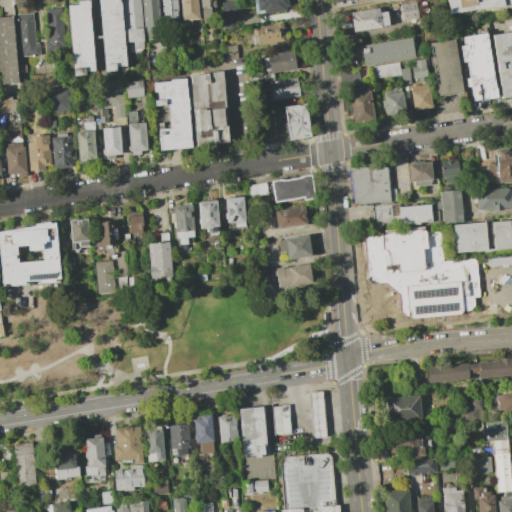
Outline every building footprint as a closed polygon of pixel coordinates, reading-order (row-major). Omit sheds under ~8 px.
[(77,4),(76,0),(87,0),(93,70),(83,71),(83,74),(72,75),(66,5),(77,4)] [(119,0),(124,65),(114,66),(114,70),(103,71),(97,0),(119,0)] [(137,0),(142,48),(139,48),(140,53),(132,54),(132,52),(128,53),(127,45),(131,45),(131,42),(124,42),(120,0),(137,0)] [(156,0),(161,37),(144,39),(139,0),(156,0)] [(175,0),(176,10),(175,10),(175,17),(162,18),(160,0),(175,0)] [(195,0),(197,18),(190,19),(191,24),(181,24),(178,0),(195,0)] [(215,0),(216,6),(209,6),(210,12),(200,13),(199,0),(215,0)] [(286,0),(287,6),(284,7),(284,10),(263,13),(262,9),(257,10),(255,0),(286,0)] [(511,0),(511,3),(449,14),(446,0),(511,0)] [(402,21),(400,4),(415,2),(418,18),(402,21)] [(47,39),(44,9),(60,7),(64,43),(61,43),(61,49),(45,50),(44,39),(47,39)] [(388,25),(381,26),(381,27),(352,32),(349,13),(378,8),(379,13),(386,12),(388,25)] [(16,14),(31,12),(34,42),(37,41),(39,54),(22,56),(22,51),(19,51),(16,14)] [(0,17),(11,16),(16,82),(0,83),(0,17)] [(222,29),(220,19),(234,17),(235,27),(222,29)] [(283,40),(257,44),(254,27),(280,23),(283,40)] [(511,32),(511,96),(501,98),(491,35),(511,32)] [(464,45),(462,36),(485,33),(495,97),(472,101),(470,87),(466,87),(465,78),(469,78),(466,62),(462,62),(460,46),(464,45)] [(364,53),(363,48),(365,48),(365,45),(411,37),(414,57),(363,65),(362,54),(364,53)] [(454,39),(462,92),(438,96),(430,42),(454,39)] [(235,44),(237,58),(225,59),(223,46),(235,44)] [(265,57),(265,53),(291,49),(294,68),(268,72),(267,70),(263,70),(261,57),(265,57)] [(413,78),(411,67),(415,66),(414,61),(424,59),(427,76),(423,76),(423,79),(418,80),(417,77),(413,78)] [(398,62),(400,76),(385,78),(385,77),(373,79),(371,66),(398,62)] [(410,83),(403,85),(400,69),(408,68),(410,83)] [(220,71),(227,143),(195,146),(188,74),(220,71)] [(295,77),(298,95),(270,100),(267,81),(295,77)] [(168,81),(168,79),(183,78),(189,147),(160,150),(158,135),(157,135),(157,131),(158,131),(158,129),(168,128),(165,100),(163,100),(163,104),(154,105),(153,100),(156,100),(155,92),(152,92),(151,82),(168,81)] [(119,79),(124,116),(115,117),(114,105),(101,107),(98,82),(119,79)] [(141,79),(142,95),(125,97),(124,81),(141,79)] [(413,110),(410,87),(428,84),(432,107),(413,110)] [(354,93),(353,88),(369,86),(374,120),(353,123),(348,93),(354,93)] [(66,87),(68,109),(62,110),(62,112),(54,112),(54,110),(48,111),(47,88),(66,87)] [(385,107),(382,108),(381,101),(384,101),(383,94),(384,94),(384,91),(400,89),(401,92),(405,112),(386,115),(385,107)] [(304,102),(309,136),(287,140),(282,106),(304,102)] [(125,112),(135,111),(135,121),(141,120),(141,123),(143,122),(145,150),(138,150),(138,154),(128,155),(125,112)] [(19,124),(20,142),(11,142),(10,132),(8,132),(7,125),(19,124)] [(118,126),(120,153),(113,154),(113,158),(105,159),(105,154),(103,155),(101,128),(118,126)] [(75,127),(82,127),(82,131),(92,130),(94,157),(78,159),(75,127)] [(57,136),(56,133),(65,133),(66,135),(69,135),(70,150),(74,150),(74,157),(71,158),(72,165),(53,167),(50,137),(57,136)] [(30,142),(30,135),(47,134),(49,165),(43,165),(43,169),(28,170),(26,142),(30,142)] [(6,148),(6,144),(21,143),(21,146),(23,146),(25,176),(14,177),(14,173),(6,173),(4,148),(6,148)] [(495,183),(495,184),(487,185),(485,164),(493,163),(494,166),(497,166),(496,149),(511,147),(511,180),(511,181),(511,182),(495,183)] [(484,162),(477,163),(476,151),(483,150),(484,162)] [(459,182),(445,183),(445,179),(442,179),(440,162),(457,161),(459,182)] [(414,181),(409,182),(407,164),(430,162),(432,180),(430,180),(431,185),(414,186),(414,181)] [(390,201),(354,205),(351,168),(387,165),(389,189),(396,188),(397,201),(390,201)] [(308,174),(312,197),(301,199),(301,197),(272,202),(269,181),(280,179),(280,180),(298,177),(297,176),(308,174)] [(253,199),(248,199),(246,185),(264,182),(266,194),(253,196),(253,199)] [(510,195),(511,195),(511,206),(502,207),(503,210),(491,211),(491,208),(476,209),(475,203),(473,203),(472,197),(475,197),(474,192),(480,192),(480,190),(510,187),(510,195)] [(439,191),(460,189),(463,221),(442,223),(439,191)] [(244,225),(230,226),(229,222),(224,223),(222,197),(242,196),(244,225)] [(217,226),(198,228),(196,201),(214,200),(217,226)] [(430,211),(438,210),(439,221),(426,222),(419,223),(419,224),(412,225),(412,223),(399,224),(399,223),(395,223),(374,225),(369,225),(368,214),(371,214),(370,205),(398,203),(398,207),(430,204),(430,211)] [(192,236),(185,237),(185,244),(177,244),(177,237),(174,238),(171,206),(190,204),(192,236)] [(305,224),(276,228),(273,210),(302,206),(305,224)] [(141,239),(132,240),(131,233),(128,233),(126,212),(140,211),(141,225),(139,225),(141,239)] [(86,240),(87,245),(78,246),(78,241),(72,241),(73,249),(70,249),(68,220),(86,218),(88,240),(86,240)] [(511,247),(493,249),(491,222),(511,219),(511,247)] [(109,244),(109,248),(102,248),(101,245),(100,245),(101,250),(95,251),(94,222),(115,221),(116,244),(109,244)] [(48,222),(48,223),(53,222),(59,278),(53,278),(53,281),(31,283),(30,280),(23,281),(23,283),(9,285),(9,282),(1,283),(0,272),(0,229),(34,226),(34,223),(48,222)] [(484,222),(487,250),(455,252),(452,225),(484,222)] [(365,236),(381,235),(384,232),(421,229),(424,231),(436,230),(438,246),(440,245),(442,260),(471,258),(475,261),(478,296),(472,297),(473,305),(467,310),(461,311),(458,315),(421,318),(410,319),(406,316),(403,316),(398,312),(397,305),(396,294),(395,293),(389,288),(382,283),(369,284),(365,281),(364,260),(362,239),(365,236)] [(306,235),(309,255),(285,259),(284,252),(278,253),(275,239),(306,235)] [(170,275),(149,277),(146,243),(167,241),(170,275)] [(113,291),(96,293),(93,262),(110,260),(113,291)] [(307,263),(310,283),(289,286),(289,285),(277,287),(274,268),(307,263)] [(126,289),(117,290),(116,277),(124,276),(126,289)] [(135,285),(127,286),(126,277),(134,276),(135,285)] [(425,367),(511,358),(511,374),(427,383),(425,367)] [(315,437),(311,392),(324,391),(328,436),(315,437)] [(493,394),(511,392),(511,409),(495,411),(493,394)] [(388,399),(421,396),(423,420),(390,423),(388,399)] [(271,404),(291,402),(295,434),(275,436),(271,404)] [(260,407),(265,454),(259,454),(259,457),(253,457),(253,455),(242,456),(237,409),(260,407)] [(481,407),(462,408),(463,420),(482,418),(481,407)] [(209,414),(212,452),(199,453),(198,442),(193,442),(191,419),(199,418),(199,415),(209,414)] [(234,415),(236,440),(217,442),(215,416),(234,415)] [(185,423),(187,448),(184,448),(185,454),(169,455),(167,425),(185,423)] [(508,423),(509,439),(494,441),(483,441),(482,426),(508,423)] [(114,445),(112,428),(137,426),(141,463),(132,463),(131,458),(129,458),(130,462),(125,462),(125,461),(121,461),(121,459),(112,460),(111,445),(114,445)] [(160,429),(162,460),(145,461),(143,430),(160,429)] [(393,452),(408,451),(409,459),(421,459),(421,456),(427,456),(426,448),(433,447),(433,439),(424,439),(423,432),(392,435),(393,452)] [(86,465),(83,438),(100,437),(103,475),(95,476),(95,474),(83,475),(82,466),(86,465)] [(511,490),(498,492),(494,441),(509,439),(510,459),(511,458),(511,490)] [(71,440),(74,466),(76,466),(77,476),(54,479),(51,442),(71,440)] [(11,452),(10,444),(29,442),(34,484),(26,485),(27,486),(24,486),(24,485),(14,486),(12,463),(3,464),(2,453),(11,452)] [(282,511),(336,511),(330,455),(329,453),(326,451),(283,456),(281,458),(280,462),(282,511)] [(455,455),(456,466),(450,467),(451,469),(438,470),(437,457),(455,455)] [(470,459),(492,458),(493,472),(471,473),(470,459)] [(408,462),(436,459),(437,472),(409,475),(408,462)] [(112,470),(128,469),(128,465),(140,465),(141,486),(131,486),(131,490),(114,491),(112,470)] [(265,479),(266,490),(260,491),(260,493),(257,494),(256,491),(251,492),(251,494),(242,495),(240,481),(265,479)] [(165,481),(166,493),(151,494),(149,482),(165,481)] [(439,487),(460,486),(462,511),(444,511),(441,511),(439,487)] [(476,511),(475,498),(471,498),(470,487),(478,487),(478,492),(487,491),(487,495),(492,495),(493,511),(476,511)] [(405,488),(407,511),(383,511),(382,490),(405,488)] [(112,490),(113,502),(100,504),(99,492),(112,490)] [(181,497),(181,498),(183,498),(184,510),(182,510),(182,511),(171,511),(170,498),(181,497)] [(511,511),(500,511),(500,501),(511,499),(511,511)] [(145,500),(145,511),(126,511),(126,502),(145,500)] [(66,501),(68,511),(62,511),(49,511),(49,504),(66,501)] [(17,502),(18,511),(3,511),(2,504),(17,502)] [(196,511),(196,503),(210,502),(210,511),(196,511)] [(414,511),(414,504),(430,502),(430,511),(414,511)] [(124,503),(124,508),(126,508),(126,511),(113,511),(113,504),(124,503)]
